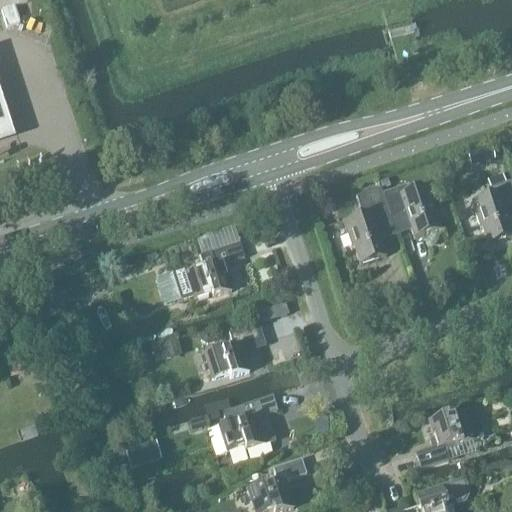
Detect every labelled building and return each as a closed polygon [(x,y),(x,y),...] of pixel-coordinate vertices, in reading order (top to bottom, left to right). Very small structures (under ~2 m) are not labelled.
[(14,9),(1,13),(7,29),(20,25),(14,9)] [(0,98),(0,144),(14,140),(0,98)] [(492,149),(480,152),(483,163),(495,160),(492,149)] [(511,183),(488,192),(490,197),(471,203),(481,231),(482,231),(488,248),(511,239),(511,232),(509,222),(511,221),(511,183)] [(384,204),(394,230),(408,225),(414,242),(440,233),(435,216),(436,216),(427,188),(408,194),(407,189),(382,197),(384,204)] [(384,204),(382,197),(380,192),(356,200),(362,218),(343,224),(352,252),(354,251),(360,268),(386,259),(381,243),(396,238),(394,230),(384,204)] [(231,295),(222,268),(244,261),(239,246),(195,260),(199,268),(196,270),(185,273),(184,271),(167,275),(176,304),(194,299),(194,302),(211,297),(212,301),(231,295)] [(51,289),(48,310),(63,312),(67,292),(51,289)] [(279,310),(251,319),(252,320),(254,328),(257,327),(257,328),(289,318),(286,308),(283,309),(279,310)] [(249,375),(240,349),(262,342),(257,328),(257,327),(254,328),(228,336),(233,350),(223,353),(222,350),(203,356),(212,383),(229,378),(230,382),(249,375)] [(211,333),(199,336),(201,343),(207,346),(214,344),(211,333)] [(175,341),(152,348),(155,358),(180,350),(178,343),(177,341),(175,341)] [(46,355),(13,364),(17,377),(50,368),(46,355)] [(227,425),(219,428),(228,455),(244,450),(245,454),(274,444),(269,427),(258,430),(255,421),(277,414),(272,399),(243,408),(244,409),(223,416),(227,425)] [(228,401),(204,407),(206,418),(231,411),(228,401)] [(482,439),(474,413),(448,422),(446,418),(428,424),(437,450),(415,457),(420,471),(447,462),(443,449),(455,445),(456,448),(482,439)] [(209,418),(202,421),(204,429),(212,427),(209,418)] [(155,445),(126,454),(131,470),(160,462),(155,445)] [(289,511),(293,511),(284,485),(306,478),(301,462),(273,472),(277,486),(268,489),(266,485),(248,491),(254,511),(289,511)] [(465,482),(442,490),(414,499),(416,505),(412,507),(414,511),(445,511),(464,505),(469,497),(465,482)]
